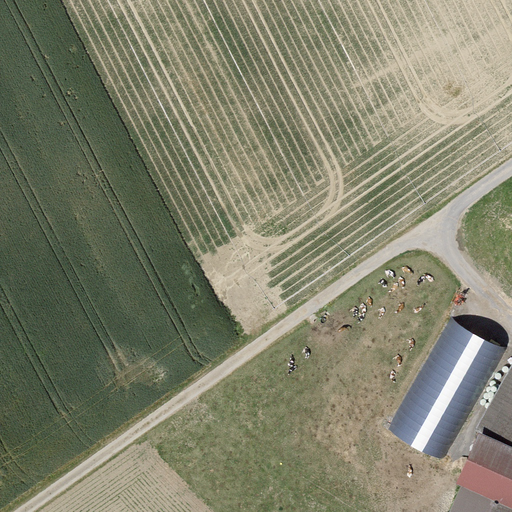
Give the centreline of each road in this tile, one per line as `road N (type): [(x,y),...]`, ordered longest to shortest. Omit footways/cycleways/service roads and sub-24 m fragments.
road 1 (track): [(511,167),(23,511)]
road 2 (track): [(429,225),(511,313)]
